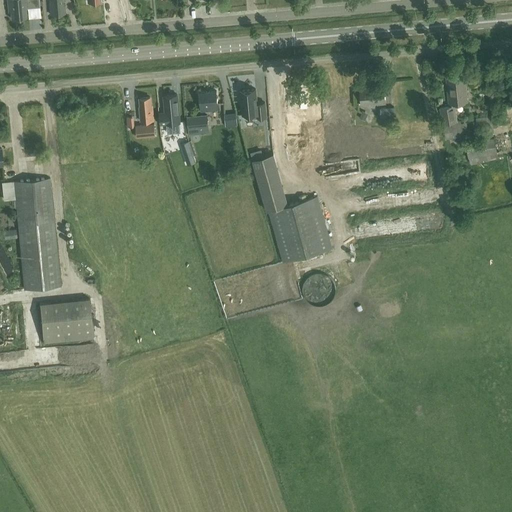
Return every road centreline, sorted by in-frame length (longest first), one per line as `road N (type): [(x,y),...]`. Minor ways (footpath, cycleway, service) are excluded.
road 1 (secondary): [(0,67),(511,20)]
road 2 (unclassified): [(0,90),(511,43)]
road 3 (unclassified): [(0,44),(458,0)]
